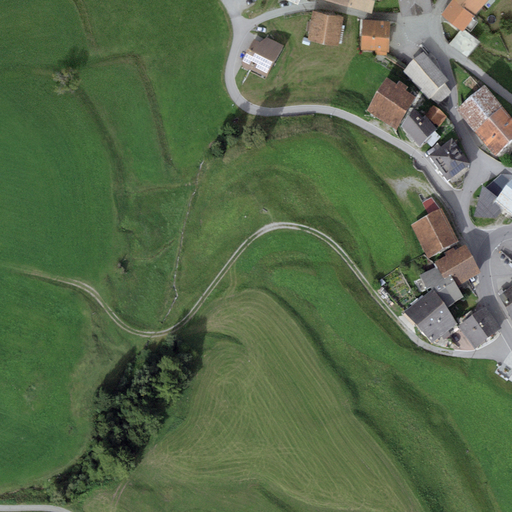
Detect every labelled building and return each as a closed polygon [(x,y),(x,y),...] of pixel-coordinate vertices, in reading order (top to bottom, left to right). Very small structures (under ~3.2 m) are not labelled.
[(374,0),(347,0),(346,6),(371,12),(374,0)] [(430,0),(398,0),(401,16),(432,12),(430,0)] [(478,43),(463,30),(475,16),(456,0),(452,0),(441,14),(461,31),(449,45),(465,58),(478,43)] [(488,0),(456,0),(475,16),(488,0)] [(343,18),(312,13),(308,40),(338,45),(343,18)] [(390,21),(362,21),(361,51),(375,51),(375,55),(386,55),(386,52),(389,52),(390,21)] [(261,47),(254,43),(240,67),(266,82),(284,50),(265,39),(261,47)] [(423,59),(404,75),(429,103),(448,86),(423,59)] [(387,85),(368,114),(397,132),(416,104),(405,97),(408,93),(399,88),(397,92),(387,85)] [(511,146),(511,125),(485,93),(458,115),(496,160),(511,146)] [(447,119),(433,109),(426,118),(439,128),(447,119)] [(414,118),(400,132),(420,152),(437,135),(425,123),(423,126),(414,118)] [(452,145),(430,160),(448,186),(470,171),(452,145)] [(494,201),(508,184),(498,176),(486,187),(482,185),(473,216),(496,218),(504,209),(494,201)] [(511,178),(508,184),(494,201),(504,209),(511,215),(511,178)] [(459,241),(440,208),(410,225),(429,258),(459,241)] [(481,271),(464,245),(456,250),(454,247),(444,253),(446,255),(434,263),(436,266),(444,279),(450,275),(457,286),(481,271)] [(436,266),(420,276),(430,292),(434,289),(446,308),(464,296),(457,286),(450,275),(444,279),(436,266)] [(511,285),(497,296),(511,316),(511,285)] [(446,308),(434,289),(430,292),(406,308),(429,344),(441,336),(443,339),(450,335),(447,330),(457,324),(446,308)] [(485,307),(458,327),(474,349),(502,329),(485,307)]
